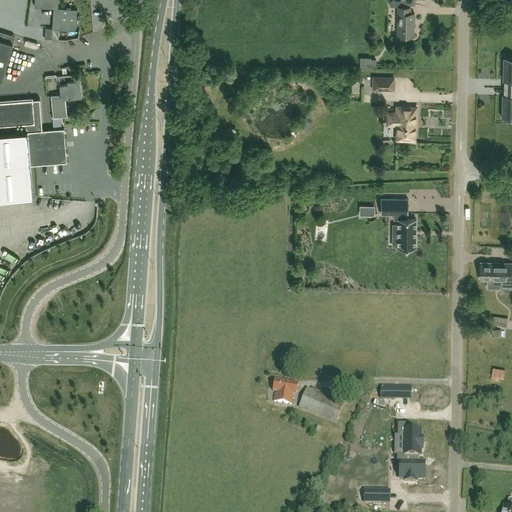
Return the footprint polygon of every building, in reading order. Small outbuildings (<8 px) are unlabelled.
[(34,0),(34,6),(54,8),(52,38),(58,39),(59,29),(75,30),(77,9),(58,8),(58,0),(34,0)] [(410,7),(398,6),(397,35),(413,36),(413,22),(414,22),(414,13),(410,13),(410,7)] [(0,80),(2,81),(13,43),(0,38),(0,37),(2,31),(0,30),(0,80)] [(360,57),(360,68),(376,69),(376,59),(371,59),(371,57),(360,57)] [(506,88),(511,87),(511,57),(503,57),(503,80),(506,80),(506,88)] [(53,116),(65,115),(63,98),(82,96),(80,78),(71,79),(71,74),(58,75),(60,94),(51,95),(53,116)] [(373,77),(373,89),(393,89),(393,77),(373,77)] [(511,87),(506,88),(505,95),(502,95),(502,118),(511,118),(511,87)] [(0,199),(32,197),(30,170),(31,170),(30,165),(67,162),(67,161),(65,161),(64,151),(66,151),(66,150),(64,150),(63,140),(65,139),(63,139),(62,129),(64,128),(42,129),(40,99),(32,99),(32,97),(0,99),(0,199)] [(417,107),(397,106),(396,114),(394,114),(393,123),(396,123),(396,138),(399,138),(399,140),(411,140),(411,138),(415,138),(415,119),(417,119),(417,118),(416,118),(417,107)] [(398,219),(397,248),(415,248),(416,219),(404,219),(404,214),(408,214),(408,199),(381,199),(380,213),(394,214),(394,219),(398,219)] [(511,279),(511,263),(480,263),(480,279),(487,279),(487,287),(499,287),(500,279),(511,279)] [(492,316),(491,324),(506,326),(507,318),(492,316)] [(503,378),(505,370),(493,368),(491,376),(503,378)] [(297,395),(298,384),(275,380),(273,392),(276,392),(274,402),(292,405),(294,395),(297,395)] [(403,395),(403,390),(396,390),(396,387),(381,387),(381,399),(396,400),(396,395),(403,395)] [(299,407),(336,423),(344,404),(306,389),(299,407)] [(398,424),(398,436),(404,436),(403,456),(418,456),(418,457),(420,457),(420,450),(422,450),(423,438),(421,438),(421,431),(410,431),(410,425),(398,424)] [(424,478),(425,463),(418,463),(418,457),(418,456),(403,456),(397,456),(397,463),(400,463),(399,479),(404,479),(404,482),(416,482),(416,478),(424,478)] [(381,504),(381,492),(365,491),(364,503),(381,504)] [(299,502),(294,511),(293,511),(299,511),(303,504),(299,502)]
